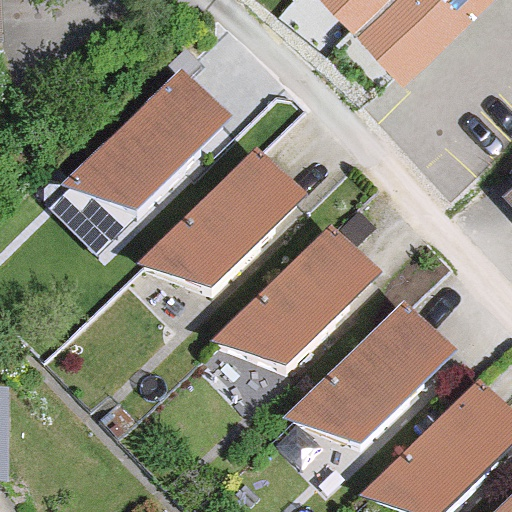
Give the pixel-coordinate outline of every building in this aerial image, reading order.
[(363,0),(407,40),(444,0),(363,0)] [(215,129),(170,80),(47,193),(114,223),(215,129)] [(295,209),(250,160),(127,273),(193,303),(295,209)] [(511,183),(490,203),(511,226),(511,183)] [(371,285),(326,236),(204,349),(270,379),(371,285)] [(446,367),(401,318),(279,431),(345,461),(446,367)] [(9,393),(0,392),(0,475),(9,475),(9,393)] [(447,511),(511,452),(511,436),(475,397),(352,510),(357,511),(447,511)] [(511,511),(511,502),(501,511),(511,511)]
